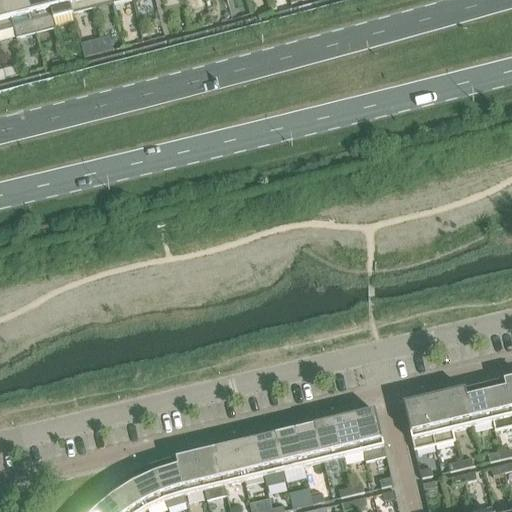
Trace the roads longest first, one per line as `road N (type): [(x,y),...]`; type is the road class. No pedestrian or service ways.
road 1 (primary): [(511,0),(0,133)]
road 2 (primary): [(0,195),(511,71)]
road 3 (residential): [(0,448),(511,325)]
